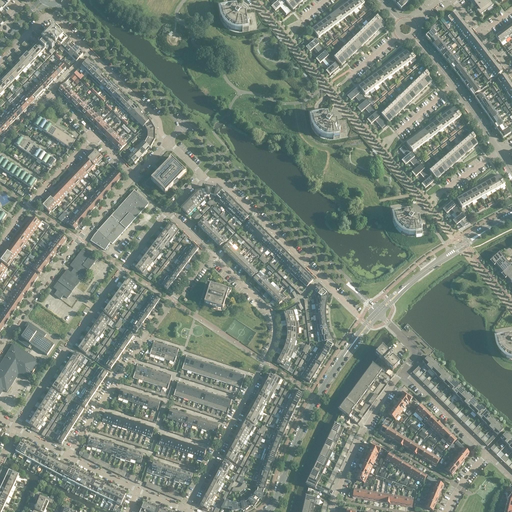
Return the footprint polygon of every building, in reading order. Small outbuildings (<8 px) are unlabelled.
[(287,15),(290,12),(284,4),(281,0),(280,0),(273,6),(272,7),(273,7),(276,11),(280,7),(287,15)] [(297,6),(290,0),(287,0),(285,2),(293,10),(297,6)] [(357,0),(352,0),(351,1),(358,9),(364,4),(361,1),(359,2),(357,0)] [(407,8),(413,4),(410,1),(408,3),(404,0),(402,0),(397,6),(401,10),(405,6),(407,8)] [(486,0),(482,3),(487,10),(494,5),(490,0),(488,2),(486,0)] [(255,12),(247,13),(246,14),(246,13),(245,13),(245,12),(245,11),(244,10),(243,9),(242,8),(241,8),(241,7),(240,7),(239,7),(238,7),(237,8),(236,7),(235,1),(217,4),(219,10),(220,17),(221,20),(223,24),(225,27),(228,29),(231,31),(235,32),(239,33),(242,32),(249,31),(258,30),(255,12)] [(351,1),(347,4),(353,13),(354,12),(355,14),(359,12),(358,9),(351,1)] [(482,3),(478,6),(479,8),(477,10),(480,15),(487,10),(482,3)] [(347,4),(343,7),(349,16),(353,13),(347,4)] [(349,16),(343,7),(338,10),(345,19),(349,16)] [(338,10),(334,14),(340,22),(345,19),(338,10)] [(448,18),(451,22),(459,16),(455,12),(448,18)] [(340,22),(334,14),(330,17),(336,25),(340,22)] [(459,16),(451,22),(455,26),(462,21),(458,17),(459,16)] [(330,17),(325,20),(332,29),(336,25),(330,17)] [(377,17),(373,20),(381,28),(385,24),(377,17)] [(332,29),(325,20),(321,23),(327,32),(332,29)] [(373,20),(369,24),(377,32),(381,28),(373,20)] [(455,26),(458,31),(465,25),(462,21),(455,26)] [(321,23),(317,26),(323,35),(327,32),(321,23)] [(369,24),(365,28),(373,36),(377,32),(369,24)] [(469,29),(465,25),(458,31),(461,35),(469,29)] [(323,35),(317,26),(312,30),(318,38),(323,35)] [(425,37),(429,41),(436,35),(433,31),(435,28),(433,26),(428,31),(430,33),(425,37)] [(45,49),(45,48),(49,45),(51,47),(56,42),(61,47),(67,40),(58,31),(58,30),(56,27),(55,28),(55,29),(52,29),(52,28),(51,28),(48,31),(49,31),(38,42),(45,49)] [(365,28),(362,32),(369,39),(373,36),(365,28)] [(461,35),(465,39),(472,33),(469,29),(461,35)] [(500,33),(506,41),(510,38),(504,30),(500,33)] [(358,35),(365,43),(369,39),(362,32),(358,35)] [(307,48),(310,51),(310,52),(315,48),(318,45),(319,45),(315,40),(315,41),(308,33),(304,36),(311,44),(306,48),(307,48)] [(475,37),(472,33),(465,39),(468,43),(475,37)] [(506,41),(500,33),(495,37),(501,44),(506,41)] [(358,35),(354,39),(361,47),(365,43),(358,35)] [(433,45),(440,39),(436,35),(429,41),(433,45)] [(479,42),(475,37),(468,43),(472,47),(479,42)] [(67,40),(61,47),(65,51),(71,44),(70,42),(71,41),(68,39),(67,40)] [(350,43),(355,48),(357,51),(361,47),(354,39),(350,43)] [(436,49),(438,48),(443,43),(440,39),(433,45),(436,49)] [(34,46),(41,53),(45,49),(38,42),(34,46)] [(479,42),(472,47),(473,48),(475,52),(482,46),(479,42)] [(357,51),(355,48),(350,43),(346,47),(353,54),(357,51)] [(440,54),(447,47),(443,43),(438,48),(436,49),(440,54)] [(71,44),(65,51),(68,54),(75,48),(71,44)] [(325,52),(321,48),(318,45),(315,48),(321,56),(316,59),(317,60),(317,59),(320,63),(320,64),(325,60),(328,57),(329,56),(325,52)] [(446,48),(440,54),(443,58),(450,52),(453,50),(450,45),(447,47),(446,48)] [(41,53),(34,46),(31,50),(38,56),(41,53)] [(486,50),(484,48),(482,46),(475,52),(478,56),(486,50)] [(353,54),(346,47),(342,50),(349,58),(353,54)] [(79,51),(76,48),(75,48),(68,54),(72,58),(79,51)] [(27,54),(34,60),(38,56),(31,50),(27,54)] [(342,50),(338,54),(346,62),(349,58),(342,50)] [(486,50),(478,56),(482,60),(489,55),(486,50)] [(79,51),(72,58),(76,62),(83,55),(79,51)] [(410,56),(407,51),(402,55),(409,63),(415,58),(412,55),(410,56)] [(450,52),(443,58),(447,62),(454,56),(450,52)] [(23,58),(30,64),(31,65),(35,62),(34,60),(27,54),(23,58)] [(346,62),(338,54),(334,58),(341,66),(346,62)] [(454,56),(447,62),(450,66),(457,60),(460,58),(456,54),(454,56)] [(402,55),(398,58),(404,67),(409,63),(402,55)] [(482,60),(485,64),(492,59),(489,55),(482,60)] [(325,60),(322,62),(327,67),(329,65),(331,67),(326,71),(327,71),(330,75),(332,74),(333,75),(340,70),(339,68),(335,64),(334,64),(328,57),(325,60)] [(30,64),(23,58),(19,61),(26,68),(30,64)] [(404,67),(398,58),(394,61),(400,70),(404,67)] [(492,59),(485,64),(488,69),(496,63),(492,59)] [(85,71),(92,64),(88,60),(81,67),(85,71)] [(457,60),(450,66),(453,70),(460,65),(457,60)] [(19,61),(16,65),(23,72),(26,68),(19,61)] [(59,61),(55,65),(63,73),(64,72),(63,71),(66,68),(59,61)] [(394,61),(389,64),(396,73),(400,70),(394,61)] [(460,65),(453,70),(457,75),(464,69),(466,67),(463,63),(460,65)] [(488,69),(492,73),(499,67),(496,63),(488,69)] [(85,71),(89,74),(96,68),(92,64),(85,71)] [(396,73),(389,64),(385,68),(391,76),(396,73)] [(23,72),(16,65),(12,69),(19,76),(23,72)] [(51,69),(58,76),(59,75),(60,76),(63,73),(55,65),(51,69)] [(499,67),(492,73),(495,78),(502,72),(499,67)] [(96,68),(89,74),(93,78),(100,71),(96,68)] [(385,68),(381,71),(387,80),(391,76),(385,68)] [(12,69),(8,73),(15,80),(19,76),(12,69)] [(51,69),(48,73),(54,80),(58,76),(51,69)] [(464,69),(457,75),(460,79),(467,73),(464,69)] [(91,80),(95,83),(103,75),(100,71),(93,78),(91,80)] [(387,80),(381,71),(376,74),(383,83),(387,80)] [(429,76),(426,72),(420,78),(428,85),(432,81),(428,77),(429,76)] [(15,80),(8,73),(4,77),(11,84),(15,80)] [(44,77),(51,84),(52,83),(53,83),(55,81),(54,80),(48,73),(44,77)] [(460,79),(463,83),(471,78),(467,73),(460,79)] [(376,74),(372,77),(378,86),(383,83),(376,74)] [(107,79),(103,75),(95,83),(99,87),(101,86),(107,79)] [(500,85),(508,79),(504,75),(497,80),(500,85)] [(1,81),(7,88),(9,89),(13,85),(11,84),(4,77),(1,81)] [(44,77),(40,81),(47,88),(51,84),(44,77)] [(378,86),(372,77),(368,81),(374,89),(378,86)] [(420,78),(417,81),(424,89),(428,85),(420,78)] [(471,78),(463,83),(467,87),(474,82),(471,78)] [(101,86),(104,90),(111,83),(107,79),(101,86)] [(503,89),(511,84),(508,79),(500,85),(503,89)] [(36,85),(43,92),(44,90),(45,91),(48,89),(47,88),(40,81),(36,85)] [(368,81),(363,84),(370,92),(374,89),(368,81)] [(424,89),(417,81),(413,85),(420,93),(424,89)] [(467,87),(470,92),(477,86),(474,82),(467,87)] [(69,87),(65,83),(58,90),(61,93),(60,94),(61,95),(69,87)] [(111,83),(104,90),(103,91),(107,95),(115,86),(111,83)] [(370,92),(363,84),(359,87),(365,96),(370,92)] [(506,93),(511,89),(511,85),(511,84),(503,89),(506,93)] [(36,85),(33,89),(40,96),(43,93),(42,93),(43,92),(36,85)] [(413,85),(409,89),(416,96),(420,93),(413,85)] [(111,98),(112,97),(119,90),(115,86),(107,95),(111,98)] [(477,86),(470,92),(473,96),(481,91),(477,86)] [(63,96),(66,98),(72,91),(69,87),(61,95),(62,96),(63,96)] [(29,93),(37,100),(40,96),(33,89),(29,93)] [(362,104),(366,101),(360,94),(360,93),(356,89),(348,96),(348,97),(348,96),(351,100),(351,101),(356,97),(362,104)] [(416,96),(409,89),(405,92),(412,100),(416,96)] [(119,90),(112,97),(116,101),(123,94),(119,90)] [(68,101),(69,103),(76,95),(72,91),(66,98),(68,101)] [(405,92),(401,96),(408,104),(412,100),(405,92)] [(29,93),(25,97),(33,104),(33,103),(35,100),(36,101),(37,100),(29,93)] [(475,99),(478,103),(486,98),(482,93),(475,99)] [(115,102),(118,106),(126,98),(123,94),(116,101),(115,102)] [(71,103),(74,106),(80,99),(76,95),(69,103),(70,104),(71,103)] [(408,104),(401,96),(397,100),(404,108),(408,104)] [(21,101),(28,107),(30,105),(31,106),(33,104),(25,97),(21,101)] [(126,98),(118,106),(122,110),(130,102),(126,98)] [(478,103),(481,108),(489,102),(486,98),(478,103)] [(75,109),(77,110),(84,103),(80,99),(74,106),(76,108),(75,109)] [(397,100),(393,104),(400,112),(404,108),(397,100)] [(21,101),(18,104),(25,112),(26,111),(25,110),(28,107),(21,101)] [(366,109),(372,116),(376,113),(370,106),(370,105),(366,101),(362,104),(358,108),(358,109),(358,108),(361,112),(361,113),(366,109)] [(122,110),(126,114),(134,105),(130,102),(122,110)] [(481,108),(484,112),(492,107),(489,102),(481,108)] [(79,111),(81,113),(88,106),(84,103),(77,110),(78,112),(79,111)] [(25,112),(18,104),(14,108),(21,115),(22,113),(23,114),(25,112)] [(88,106),(81,113),(84,116),(83,117),(84,118),(92,110),(94,108),(90,104),(88,106)] [(400,112),(393,104),(389,108),(397,115),(400,112)] [(134,105),(126,114),(130,117),(131,116),(138,109),(134,105)] [(492,107),(484,112),(488,117),(495,111),(492,107)] [(14,108),(10,112),(18,120),(18,119),(17,118),(21,115),(14,108)] [(389,108),(385,111),(393,119),(397,115),(389,108)] [(461,117),(455,108),(450,111),(456,120),(461,117)] [(138,109),(131,116),(135,120),(143,112),(141,110),(140,111),(138,109)] [(340,139),(349,137),(346,120),(337,121),(336,121),(336,120),(336,119),(335,118),(335,117),(334,116),(333,116),(333,115),(332,115),(331,115),(330,115),(329,115),(328,115),(327,115),(326,109),(308,112),(311,124),(312,128),(314,131),(316,134),(319,137),(322,139),(326,140),(330,140),(333,140),(340,139)] [(86,118),(89,121),(96,114),(92,110),(84,118),(86,119),(86,118)] [(393,119),(385,111),(381,115),(389,123),(393,119)] [(450,111),(446,115),(452,123),(456,120),(450,111)] [(488,117),(491,121),(498,116),(495,111),(488,117)] [(18,120),(10,112),(6,116),(13,123),(15,121),(16,122),(18,120)] [(143,112),(135,120),(139,124),(146,117),(144,115),(145,114),(143,112)] [(92,125),(100,118),(100,117),(100,116),(100,115),(100,114),(99,113),(97,113),(96,113),(96,114),(89,121),(92,123),(91,124),(92,125)] [(382,128),(386,125),(379,117),(380,117),(376,113),(372,116),(368,120),(371,124),(376,121),(382,128)] [(1,118),(3,120),(10,127),(11,127),(10,126),(13,123),(6,116),(4,114),(1,118)] [(441,118),(448,126),(452,123),(446,115),(441,118)] [(491,121),(494,126),(501,120),(498,116),(491,121)] [(38,128),(44,119),(43,118),(42,119),(39,117),(35,123),(34,122),(28,128),(30,130),(32,128),(33,128),(34,129),(35,128),(36,128),(36,127),(38,128)] [(143,127),(144,126),(150,121),(146,117),(139,124),(143,127)] [(94,126),(97,128),(103,122),(100,118),(92,125),(93,127),(94,126)] [(441,118),(437,121),(443,130),(448,126),(441,118)] [(43,131),(48,123),(45,121),(46,120),(44,119),(38,128),(43,131)] [(10,127),(3,120),(0,122),(0,125),(6,130),(7,129),(8,129),(10,127)] [(494,126),(497,130),(504,125),(501,120),(494,126)] [(150,121),(144,126),(148,132),(155,130),(150,121)] [(443,130),(437,121),(433,124),(439,133),(443,130)] [(98,132),(100,133),(107,125),(103,122),(97,128),(99,131),(98,132)] [(48,123),(43,131),(47,134),(53,125),(52,124),(51,125),(48,123)] [(433,124),(428,127),(435,136),(439,133),(433,124)] [(53,125),(47,134),(52,137),(57,129),(54,127),(55,126),(53,125)] [(102,133),(104,136),(111,129),(107,125),(100,133),(101,134),(102,133)] [(497,130),(500,135),(507,129),(504,125),(497,130)] [(435,136),(428,127),(424,131),(430,139),(435,136)] [(57,129),(52,137),(56,140),(62,131),(61,130),(60,131),(57,129)] [(106,139),(107,141),(115,133),(111,129),(104,136),(107,138),(106,139)] [(507,129),(500,135),(503,139),(511,134),(507,129)] [(62,131),(56,140),(61,143),(66,135),(63,133),(64,132),(62,131)] [(424,131),(420,134),(426,143),(430,139),(424,131)] [(465,137),(466,139),(473,148),(478,144),(474,139),(475,138),(473,134),(471,132),(465,137)] [(110,141),(112,143),(119,137),(115,133),(107,141),(109,142),(110,141)] [(426,143),(420,134),(415,137),(422,146),(426,143)] [(66,135),(61,143),(65,146),(71,137),(70,136),(69,137),(66,135)] [(17,147),(19,148),(25,139),(23,138),(23,139),(20,137),(17,141),(16,141),(12,145),(14,146),(13,148),(14,148),(15,149),(16,148),(17,148),(17,147)] [(71,137),(65,146),(67,147),(66,148),(66,149),(66,150),(68,151),(70,149),(75,141),(72,139),(73,138),(71,137)] [(114,147),(115,148),(123,140),(119,137),(112,143),(115,146),(114,147)] [(415,137),(411,140),(417,149),(422,146),(415,137)] [(155,140),(148,138),(145,143),(150,149),(155,140)] [(29,143),(28,142),(26,141),(26,140),(25,139),(19,148),(23,151),(29,143)] [(473,148),(466,139),(462,143),(469,151),(473,148)] [(123,140),(115,148),(116,149),(117,148),(120,151),(127,144),(123,140)] [(417,149),(411,140),(406,144),(413,152),(417,149)] [(143,142),(139,146),(146,153),(150,149),(145,143),(143,142)] [(23,151),(28,154),(34,145),(32,144),(32,145),(29,143),(23,151)] [(462,143),(458,146),(465,155),(469,151),(462,143)] [(28,154),(33,157),(38,149),(35,147),(35,146),(34,145),(28,154)] [(146,153),(139,146),(136,150),(142,157),(146,153)] [(410,161),(414,158),(415,158),(411,153),(410,154),(404,146),(400,149),(407,157),(402,161),(403,161),(406,165),(410,161)] [(465,155),(458,146),(454,150),(461,158),(465,155)] [(33,157),(37,160),(43,151),(41,150),(41,151),(38,149),(33,157)] [(136,150),(132,154),(139,161),(142,157),(136,150)] [(454,150),(450,154),(457,162),(461,158),(454,150)] [(37,160),(42,163),(47,155),(44,153),(45,152),(43,151),(37,160)] [(91,155),(98,162),(102,158),(95,151),(91,155)] [(130,160),(135,165),(139,161),(132,154),(128,158),(126,156),(124,159),(128,163),(130,160)] [(457,162),(450,154),(446,157),(453,165),(457,162)] [(42,163),(40,165),(45,168),(46,166),(52,157),(50,156),(50,157),(47,155),(42,163)] [(91,156),(88,160),(95,166),(98,162),(91,155),(91,156)] [(52,157),(46,166),(47,167),(47,168),(47,169),(47,170),(48,171),(51,169),(56,161),(53,159),(54,158),(52,157)] [(446,157),(442,161),(449,169),(453,165),(446,157)] [(420,166),(414,158),(410,161),(416,169),(412,173),(413,173),(416,176),(415,177),(416,177),(420,173),(424,170),(421,165),(420,166)] [(165,193),(172,187),(185,172),(171,159),(151,180),(165,193)] [(0,167),(4,171),(10,163),(5,160),(0,167)] [(88,160),(84,163),(91,170),(95,166),(88,160)] [(449,169),(442,161),(438,164),(445,172),(449,169)] [(4,171),(3,173),(8,176),(14,166),(10,163),(4,171)] [(91,170),(84,163),(80,167),(87,174),(91,170)] [(438,164),(434,168),(441,176),(445,172),(438,164)] [(14,166),(8,176),(12,179),(19,169),(14,166)] [(80,167),(77,171),(84,178),(87,174),(80,167)] [(441,176),(434,168),(429,172),(436,180),(441,176)] [(17,182),(23,172),(19,169),(12,179),(17,182)] [(424,170),(420,173),(426,181),(422,184),(422,185),(422,184),(426,188),(425,188),(426,189),(434,181),(431,177),(430,177),(424,170)] [(84,178),(77,171),(73,175),(80,182),(84,178)] [(115,171),(111,175),(119,181),(122,177),(115,171)] [(21,185),(22,183),(28,175),(23,172),(17,182),(21,185)] [(22,183),(27,186),(32,178),(28,175),(22,183)] [(73,175),(69,179),(76,186),(80,182),(73,175)] [(111,175),(108,179),(115,185),(119,181),(111,175)] [(500,176),(495,178),(500,188),(505,185),(500,176)] [(28,190),(29,191),(31,189),(32,189),(37,181),(32,178),(27,186),(28,187),(27,188),(28,190)] [(495,178),(490,181),(495,190),(500,188),(495,178)] [(76,186),(69,179),(65,183),(72,190),(76,186)] [(108,179),(104,183),(111,189),(115,185),(108,179)] [(490,181),(485,183),(491,193),(495,190),(490,181)] [(65,183),(62,187),(69,193),(72,190),(65,183)] [(104,183),(101,187),(108,193),(111,189),(104,183)] [(481,186),(486,195),(491,193),(485,183),(481,186)] [(481,186),(476,189),(481,198),(483,201),(487,198),(486,195),(481,186)] [(69,193),(62,187),(58,191),(65,197),(69,193)] [(101,187),(97,191),(104,197),(108,193),(101,187)] [(207,190),(208,197),(210,196),(209,196),(210,195),(215,197),(217,190),(216,190),(216,188),(211,187),(210,188),(207,187),(207,190)] [(220,200),(225,194),(225,195),(218,188),(217,190),(215,197),(216,197),(216,196),(220,200)] [(476,189),(471,191),(476,201),(481,198),(476,189)] [(208,197),(207,190),(195,193),(196,194),(197,193),(203,200),(204,199),(203,198),(208,197)] [(54,195),(61,201),(65,197),(58,191),(54,195)] [(134,191),(111,216),(98,231),(98,232),(94,235),(90,241),(105,251),(109,245),(110,243),(112,245),(149,204),(134,191)] [(97,191),(94,195),(101,201),(104,197),(97,191)] [(471,191),(466,194),(472,203),(476,201),(471,191)] [(205,201),(203,200),(197,193),(196,194),(193,197),(201,205),(205,201)] [(229,198),(225,194),(220,200),(219,201),(223,205),(229,198)] [(466,194),(462,197),(467,206),(472,203),(466,194)] [(61,201),(54,195),(50,198),(57,205),(61,201)] [(94,195),(90,199),(97,206),(101,201),(94,195)] [(193,197),(189,201),(196,208),(197,209),(201,205),(193,197)] [(467,206),(462,197),(457,199),(462,209),(467,206)] [(46,201),(54,209),(57,205),(50,198),(47,202),(46,201)] [(229,198),(223,205),(226,209),(233,202),(229,198)] [(90,199),(86,203),(93,210),(97,206),(90,199)] [(54,209),(46,201),(42,206),(49,213),(49,214),(51,215),(52,214),(50,213),(54,209)] [(196,208),(189,201),(181,209),(181,210),(181,209),(185,213),(184,214),(187,217),(196,208)] [(447,206),(443,209),(443,210),(444,209),(447,213),(447,214),(451,210),(458,217),(461,214),(455,207),(456,206),(451,201),(446,205),(447,206)] [(225,210),(229,214),(237,206),(233,202),(226,209),(225,210)] [(86,203),(83,207),(90,214),(93,210),(86,203)] [(428,235),(427,228),(425,217),(419,218),(418,218),(418,217),(418,216),(417,215),(417,214),(416,214),(416,213),(415,213),(414,212),(413,212),(412,212),(411,212),(409,212),(408,203),(390,206),(393,221),(394,225),(396,228),(398,231),(401,234),(404,236),(408,237),(412,237),(415,237),(422,236),(428,235)] [(234,216),(241,210),(237,206),(229,214),(233,218),(234,216)] [(83,207),(79,211),(86,218),(90,214),(83,207)] [(245,213),(241,210),(234,216),(238,220),(245,213)] [(79,211),(76,215),(83,222),(86,218),(79,211)] [(245,213),(238,220),(242,224),(249,217),(249,218),(247,216),(248,215),(246,212),(245,213)] [(64,213),(58,219),(60,221),(61,222),(67,215),(64,213)] [(458,217),(453,221),(454,221),(457,225),(457,226),(459,224),(463,228),(465,226),(464,226),(467,224),(468,223),(469,224),(468,222),(467,221),(465,219),(466,218),(462,214),(461,214),(458,217)] [(76,215),(72,219),(79,226),(83,222),(76,215)] [(33,217),(30,222),(38,228),(41,223),(33,217)] [(201,229),(208,223),(202,218),(199,221),(200,222),(198,225),(201,229)] [(68,224),(75,230),(79,226),(72,219),(68,224)] [(249,231),(255,224),(251,220),(245,227),(249,231)] [(27,226),(34,232),(38,228),(30,222),(27,226)] [(208,223),(201,229),(205,233),(211,226),(208,223)] [(252,234),(259,228),(258,226),(259,225),(256,223),(255,224),(249,231),(252,234)] [(167,228),(176,235),(179,230),(171,224),(167,228)] [(213,225),(211,226),(205,233),(209,236),(215,230),(217,228),(213,225)] [(27,226),(23,231),(31,236),(34,232),(27,226)] [(176,235),(167,228),(164,232),(173,239),(176,235)] [(256,238),(263,231),(259,228),(252,234),(256,238)] [(215,230),(209,236),(212,240),(218,234),(215,230)] [(264,230),(263,231),(256,238),(260,242),(267,235),(265,234),(267,233),(264,230)] [(31,236),(23,231),(20,235),(28,241),(31,236)] [(173,239),(164,232),(161,236),(168,242),(169,243),(173,239)] [(67,240),(62,236),(60,234),(56,239),(65,245),(66,244),(65,243),(67,240)] [(218,234),(212,240),(216,243),(222,237),(218,234)] [(267,235),(260,242),(264,246),(271,239),(269,237),(270,236),(268,234),(267,235)] [(20,235),(17,239),(25,245),(28,241),(20,235)] [(161,236),(158,240),(165,246),(168,242),(161,236)] [(223,236),(222,237),(216,243),(220,247),(227,239),(223,236)] [(17,239),(14,244),(21,249),(25,245),(17,239)] [(65,245),(56,239),(53,243),(60,249),(62,246),(63,247),(65,245)] [(268,250),(275,243),(271,239),(264,246),(268,250)] [(155,245),(162,250),(165,246),(158,240),(155,245)] [(53,243),(49,247),(58,254),(59,252),(58,252),(60,249),(53,243)] [(226,253),(232,247),(228,243),(222,250),(226,253)] [(272,253),(279,246),(275,243),(268,250),(267,251),(271,254),(272,253)] [(14,244),(11,248),(18,254),(21,249),(14,244)] [(191,244),(188,249),(195,254),(198,250),(191,244)] [(155,245),(152,249),(160,255),(163,251),(162,250),(155,245)] [(276,257),(282,250),(279,246),(272,253),(276,257)] [(46,251),(54,257),(56,255),(57,255),(58,254),(49,247),(48,247),(47,247),(46,247),(45,247),(45,248),(45,249),(46,250),(45,251),(46,251)] [(236,251),(232,247),(226,253),(230,257),(236,251)] [(11,248),(7,252),(15,258),(18,254),(11,248)] [(184,252),(192,258),(195,254),(188,249),(187,248),(184,252)] [(157,259),(160,255),(152,249),(149,253),(157,259)] [(50,292),(46,298),(43,302),(57,313),(64,303),(60,300),(63,296),(67,299),(81,281),(77,278),(80,274),(84,277),(96,261),(82,250),(70,266),(74,269),(71,273),(67,270),(53,288),(57,291),(54,295),(50,292)] [(280,261),(286,254),(282,250),(276,257),(280,261)] [(46,251),(43,256),(51,262),(52,261),(51,260),(54,257),(46,251)] [(233,260),(240,254),(236,251),(230,257),(233,260)] [(7,252),(4,257),(12,262),(15,258),(7,252)] [(181,256),(189,262),(192,258),(184,252),(181,256)] [(146,257),(153,262),(154,263),(157,259),(149,253),(146,257)] [(495,266),(504,258),(501,253),(496,257),(494,255),(492,257),(493,257),(491,258),(493,260),(491,261),(492,262),(492,261),(496,265),(495,266)] [(243,258),(240,254),(233,260),(237,264),(243,258)] [(283,265),(290,258),(286,254),(280,261),(283,265)] [(12,262),(4,257),(3,256),(0,260),(8,267),(12,262)] [(51,262),(43,256),(39,260),(47,266),(49,263),(50,264),(51,262)] [(179,261),(186,266),(189,262),(181,256),(178,260),(179,261)] [(146,257),(142,261),(150,266),(153,262),(146,257)] [(241,268),(247,261),(243,258),(237,264),(241,268)] [(287,268),(294,262),(290,258),(283,265),(287,268)] [(500,269),(508,262),(504,258),(495,266),(497,265),(500,269)] [(39,260),(36,264),(45,271),(46,269),(45,269),(47,266),(39,260)] [(150,266),(142,261),(139,265),(147,270),(150,266)] [(176,265),(183,270),(186,266),(179,261),(176,265)] [(250,265),(247,261),(241,268),(244,271),(250,265)] [(291,272),(298,265),(294,262),(287,268),(291,272)] [(503,274),(511,267),(508,262),(500,269),(500,270),(500,269),(504,273),(502,274),(503,274)] [(45,271),(36,264),(33,269),(40,275),(43,271),(43,272),(45,271)] [(147,270),(139,265),(136,269),(141,273),(140,274),(142,276),(147,270)] [(180,274),(181,272),(183,270),(176,265),(173,269),(180,274)] [(244,271),(248,275),(254,268),(250,265),(244,271)] [(294,277),(302,269),(298,265),(291,272),(290,273),(294,277)] [(506,279),(511,274),(511,266),(511,267),(503,274),(503,275),(504,274),(507,278),(506,279)] [(254,268),(248,275),(252,278),(258,272),(254,268)] [(170,273),(177,278),(180,274),(173,269),(170,273)] [(298,281),(299,280),(306,273),(302,269),(294,277),(298,281)] [(259,273),(259,274),(253,280),(257,284),(265,276),(260,271),(259,273)] [(27,277),(28,277),(35,282),(38,277),(30,272),(27,277)] [(167,277),(173,282),(177,278),(170,273),(167,277)] [(314,281),(306,273),(299,280),(307,288),(313,281),(314,281)] [(170,286),(172,285),(173,282),(167,277),(165,276),(162,280),(170,286)] [(269,279),(265,276),(257,284),(261,287),(267,281),(269,279)] [(24,281),(32,286),(35,282),(28,277),(27,277),(24,281)] [(129,279),(125,284),(133,289),(136,285),(129,280),(129,279)] [(162,280),(158,284),(167,291),(170,286),(162,280)] [(24,281),(21,285),(29,291),(32,286),(24,281)] [(264,291),(270,284),(267,281),(261,287),(264,291)] [(125,284),(122,288),(130,293),(133,289),(125,284)] [(229,290),(208,284),(207,290),(208,290),(204,303),(210,305),(209,307),(216,309),(217,307),(223,309),(229,290)] [(274,288),(270,284),(264,291),(268,294),(274,288)] [(18,290),(26,295),(29,291),(21,285),(18,290)] [(315,289),(314,290),(322,298),(322,299),(328,298),(328,297),(327,297),(327,298),(326,294),(327,294),(321,288),(322,287),(320,285),(318,286),(318,285),(318,286),(315,289)] [(119,292),(127,297),(128,298),(131,294),(130,293),(122,288),(119,292)] [(274,288),(268,294),(272,298),(278,292),(274,288)] [(26,295),(18,290),(15,294),(23,300),(26,295)] [(116,296),(124,301),(127,297),(119,292),(116,296)] [(275,301),(281,295),(278,292),(272,298),(275,301)] [(23,300),(15,294),(12,299),(20,304),(23,300)] [(282,294),(281,295),(275,301),(279,305),(286,298),(282,294)] [(116,296),(113,300),(121,306),(124,301),(116,296)] [(150,300),(157,305),(160,301),(153,296),(150,300)] [(12,299),(9,303),(17,309),(20,304),(12,299)] [(145,303),(154,309),(157,305),(150,300),(148,299),(145,303)] [(122,307),(121,306),(113,300),(110,304),(119,311),(122,307)] [(17,309),(9,303),(5,308),(13,313),(17,309)] [(110,304),(107,309),(116,315),(119,311),(110,304)] [(147,304),(144,308),(151,313),(154,309),(147,304)] [(32,316),(33,316),(49,327),(47,329),(56,336),(65,323),(40,306),(32,316)] [(141,312),(148,317),(151,313),(142,307),(139,311),(141,312)] [(5,308),(2,312),(10,318),(13,313),(5,308)] [(107,309),(106,311),(104,313),(113,320),(117,315),(116,315),(107,309)] [(294,311),(284,314),(284,316),(285,319),(295,316),(294,311)] [(10,318),(2,312),(0,315),(0,317),(7,322),(10,318)] [(138,316),(145,322),(148,317),(141,312),(138,316)] [(101,317),(99,319),(107,325),(108,325),(109,325),(111,327),(113,323),(111,322),(111,321),(110,320),(103,315),(102,315),(101,317)] [(135,321),(142,326),(145,322),(138,316),(135,321)] [(295,316),(285,319),(286,321),(286,324),(297,322),(295,316)] [(97,324),(104,329),(107,325),(99,319),(97,324)] [(135,321),(132,325),(139,330),(142,326),(135,321)] [(16,340),(28,348),(29,348),(31,345),(47,356),(54,345),(44,338),(46,335),(28,322),(16,340)] [(130,323),(127,327),(129,329),(128,329),(136,334),(137,332),(138,333),(140,331),(139,330),(132,325),(130,323)] [(97,324),(94,328),(102,334),(105,330),(104,329),(97,324)] [(511,327),(495,330),(495,331),(497,346),(498,347),(498,348),(498,349),(499,351),(500,352),(500,353),(501,354),(502,355),(502,356),(503,357),(504,357),(505,358),(506,359),(507,359),(508,360),(509,361),(511,361),(511,327)] [(94,328),(92,330),(91,332),(98,337),(99,338),(102,334),(94,328)] [(125,330),(122,334),(131,340),(134,336),(125,330)] [(91,332),(88,336),(95,341),(98,337),(91,332)] [(120,338),(121,339),(128,344),(131,340),(122,334),(120,338)] [(95,341),(88,336),(85,340),(92,346),(95,341)] [(121,339),(118,344),(126,349),(128,344),(121,339)] [(85,340),(82,345),(89,350),(92,346),(85,340)] [(322,342),(324,347),(322,351),(319,350),(327,355),(333,345),(332,341),(333,341),(333,342),(333,341),(322,342)] [(116,342),(113,346),(115,348),(123,353),(126,349),(118,344),(116,342)] [(155,356),(159,344),(154,342),(150,355),(155,356)] [(160,358),(164,345),(159,344),(155,356),(160,358)] [(285,347),(284,349),(294,353),(295,353),(297,347),(294,346),(286,344),(285,347)] [(0,365),(0,395),(3,390),(7,393),(11,387),(19,374),(28,380),(39,361),(38,360),(29,355),(21,350),(13,345),(4,358),(0,365)] [(89,350),(82,345),(79,349),(79,350),(79,349),(86,354),(89,350)] [(165,360),(169,347),(164,345),(160,358),(165,360)] [(169,361),(174,349),(169,347),(165,360),(169,361)] [(115,348),(113,352),(120,357),(123,353),(115,348)] [(375,355),(378,357),(392,371),(399,364),(382,348),(375,355)] [(174,349),(169,361),(174,363),(179,350),(178,350),(174,349)] [(284,349),(283,351),(282,353),(290,358),(291,358),(294,353),(284,349)] [(318,349),(315,354),(316,354),(324,360),(327,355),(319,350),(318,349)] [(113,352),(110,356),(117,361),(120,357),(113,352)] [(74,356),(73,358),(82,364),(86,358),(84,357),(83,358),(82,358),(76,354),(77,353),(76,353),(76,354),(74,356)] [(279,358),(287,362),(290,358),(282,353),(281,356),(279,358)] [(324,360),(316,354),(314,353),(311,358),(322,364),(324,360)] [(110,356),(107,360),(114,365),(117,361),(110,356)] [(429,356),(412,373),(415,375),(422,368),(426,372),(429,369),(435,362),(429,356)] [(187,372),(191,359),(187,357),(186,357),(182,370),(187,372)] [(72,360),(70,362),(79,368),(80,369),(83,364),(82,364),(73,358),(72,360)] [(277,362),(277,363),(281,365),(280,366),(287,371),(291,364),(287,362),(279,358),(278,360),(277,362)] [(311,358),(308,362),(319,369),(322,364),(311,358)] [(192,373),(196,360),(191,359),(187,372),(192,373)] [(99,360),(97,362),(105,368),(106,366),(111,370),(114,365),(107,360),(104,364),(99,360)] [(196,360),(192,373),(197,375),(201,362),(196,360)] [(70,362),(67,366),(77,372),(79,368),(70,362)] [(201,362),(197,375),(202,376),(206,363),(201,362)] [(319,369),(308,362),(305,367),(316,373),(319,369)] [(435,362),(429,369),(435,375),(441,369),(436,363),(435,362)] [(206,363),(202,376),(206,378),(211,365),(206,363)] [(339,411),(341,412),(346,416),(345,417),(349,420),(349,419),(358,425),(374,403),(373,403),(375,400),(376,400),(392,379),(384,372),(384,371),(381,369),(380,370),(373,364),(339,411)] [(133,379),(138,380),(142,367),(138,366),(137,365),(133,379)] [(211,365),(206,378),(211,379),(216,366),(211,365)] [(67,366),(65,371),(74,377),(77,372),(67,366)] [(216,366),(211,379),(216,381),(221,368),(216,366)] [(143,382),(147,369),(142,367),(138,380),(143,382)] [(306,367),(303,372),(313,378),(316,373),(305,367),(306,367)] [(96,372),(98,374),(105,378),(108,374),(99,368),(96,372)] [(221,368),(216,381),(221,383),(225,370),(221,368)] [(143,382),(148,384),(152,371),(147,369),(143,382)] [(441,369),(435,375),(441,381),(448,375),(448,374),(447,374),(441,369)] [(225,370),(221,383),(226,384),(230,371),(225,370)] [(65,371),(62,375),(71,381),(74,377),(65,371)] [(153,385),(157,372),(152,371),(148,384),(153,385)] [(230,371),(226,384),(231,386),(235,373),(230,371)] [(105,378),(98,374),(96,372),(93,377),(95,378),(102,383),(105,378)] [(153,385),(158,387),(162,374),(157,372),(153,385)] [(300,377),(302,378),(300,380),(304,382),(306,380),(310,383),(313,378),(303,372),(300,377)] [(235,373),(231,386),(236,387),(240,374),(235,373)] [(162,388),(167,375),(162,374),(158,387),(162,388)] [(240,374),(236,387),(241,389),(245,376),(240,374)] [(68,385),(71,381),(62,375),(59,379),(66,384),(68,385)] [(171,377),(167,375),(162,388),(168,390),(172,377),(171,377)] [(281,379),(279,378),(275,375),(274,377),(270,375),(268,380),(278,385),(281,379)] [(448,375),(441,381),(447,388),(454,381),(448,375)] [(95,378),(92,382),(99,387),(102,383),(95,378)] [(59,379),(56,383),(64,388),(66,384),(59,379)] [(278,385),(268,380),(265,384),(276,389),(278,385)] [(454,381),(447,388),(454,394),(460,387),(460,386),(460,387),(454,381)] [(99,387),(92,382),(89,386),(96,391),(99,387)] [(65,389),(64,388),(56,383),(53,388),(62,394),(65,389)] [(179,398),(183,385),(178,383),(174,396),(179,398)] [(276,389),(265,384),(263,389),(273,394),(276,389)] [(183,385),(179,398),(184,399),(188,386),(183,385)] [(89,386),(86,391),(94,395),(96,391),(89,386)] [(188,386),(184,399),(188,401),(193,388),(188,386)] [(460,387),(454,394),(460,400),(466,393),(460,387),(461,387),(460,387)] [(193,388),(188,401),(193,403),(198,390),(193,388)] [(300,400),(303,394),(302,394),(298,392),(299,391),(295,388),(294,390),(293,389),(290,394),(292,395),(300,400)] [(123,400),(126,391),(121,390),(121,389),(118,398),(123,400)] [(273,394),(263,389),(261,393),(269,397),(271,398),(273,394)] [(52,390),(49,395),(56,400),(59,395),(52,390)] [(198,390),(193,403),(198,404),(202,391),(198,390)] [(94,395),(86,391),(84,395),(91,400),(94,395)] [(202,391),(198,404),(203,406),(207,393),(202,391)] [(402,398),(409,403),(413,398),(407,392),(406,394),(405,393),(402,398)] [(78,397),(81,399),(88,404),(91,400),(84,395),(81,393),(78,397)] [(207,393),(203,406),(208,407),(212,394),(207,393)] [(269,397),(261,393),(258,397),(266,402),(269,397)] [(466,393),(460,400),(466,406),(473,399),(472,399),(466,393)] [(212,394),(208,407),(213,409),(217,396),(212,394)] [(49,395),(46,399),(54,404),(56,400),(49,395)] [(300,400),(292,395),(289,400),(298,404),(299,401),(300,400)] [(217,396),(213,409),(218,410),(222,398),(217,396)] [(266,402),(258,397),(256,402),(264,406),(266,402)] [(222,398),(218,410),(222,412),(227,399),(222,398)] [(398,402),(406,407),(409,403),(402,398),(398,402)] [(43,403),(51,408),(53,409),(55,405),(54,404),(46,399),(43,403)] [(88,404),(81,399),(78,403),(85,408),(88,404)] [(227,399),(222,412),(228,414),(232,400),(231,401),(227,399)] [(473,399),(466,406),(472,412),(479,405),(473,399)] [(289,400),(287,405),(295,409),(298,404),(289,400)] [(155,401),(152,410),(157,411),(160,402),(155,401)] [(264,406),(256,402),(253,406),(261,411),(264,406)] [(398,402),(395,406),(403,412),(406,407),(398,402)] [(43,403),(41,408),(48,412),(51,408),(43,403)] [(74,410),(81,415),(84,410),(77,405),(74,410)] [(295,409),(287,405),(284,410),(293,414),(295,409)] [(419,416),(425,410),(424,408),(422,405),(415,412),(419,416)] [(479,405),(472,412),(478,418),(485,411),(479,405)] [(261,411),(253,406),(251,411),(259,415),(261,411)] [(392,411),(399,416),(403,412),(395,406),(392,411)] [(38,412),(46,417),(48,412),(41,408),(38,412)] [(168,418),(173,420),(175,411),(171,410),(170,409),(167,419),(168,419),(168,418)] [(71,414),(78,419),(81,415),(74,410),(71,414)] [(284,410),(282,415),(290,419),(293,414),(284,410)] [(419,416),(423,420),(429,414),(425,410),(419,416)] [(259,415),(251,411),(249,415),(256,420),(259,415)] [(396,420),(399,416),(392,411),(389,415),(396,420)] [(485,411),(478,418),(482,422),(472,432),(475,434),(479,430),(485,424),(491,417),(485,412),(485,411)] [(38,412),(35,416),(43,421),(46,417),(38,412)] [(69,413),(66,417),(68,419),(76,423),(77,424),(78,422),(77,421),(78,419),(71,414),(69,413)] [(423,420),(421,422),(425,426),(427,424),(433,417),(429,414),(423,420)] [(256,420),(249,415),(246,420),(254,424),(256,420)] [(282,415),(279,420),(288,424),(290,419),(282,415)] [(32,421),(40,425),(42,427),(45,422),(43,421),(35,416),(32,421)] [(437,421),(438,421),(435,418),(435,419),(433,417),(427,424),(431,427),(431,428),(437,421)] [(485,424),(491,430),(498,423),(497,423),(491,417),(485,424)] [(66,423),(73,428),(76,423),(68,419),(66,423)] [(288,424),(279,420),(277,425),(286,429),(288,424)] [(33,427),(32,430),(36,432),(40,425),(32,421),(29,425),(30,426),(30,425),(33,427)] [(430,428),(434,432),(441,425),(437,421),(431,428),(431,427),(430,428)] [(245,422),(243,427),(250,431),(253,426),(245,422)] [(384,422),(382,424),(378,430),(380,432),(380,433),(384,436),(389,428),(390,426),(384,422)] [(62,426),(70,432),(73,428),(66,423),(64,425),(63,425),(62,426)] [(498,423),(491,430),(495,434),(485,444),(487,447),(504,430),(498,424),(498,423)] [(274,429),(275,430),(284,434),(286,429),(277,425),(276,424),(274,429)] [(334,431),(333,433),(340,437),(344,429),(335,424),(332,430),(334,431)] [(438,436),(438,435),(445,429),(443,427),(444,426),(441,424),(441,425),(434,432),(438,436)] [(60,431),(67,436),(70,432),(62,426),(59,431),(60,431)] [(252,432),(250,431),(243,427),(240,431),(248,435),(249,436),(252,432)] [(149,428),(146,437),(151,438),(154,429),(149,428)] [(384,436),(389,439),(394,431),(389,428),(384,436)] [(438,435),(442,439),(449,433),(445,429),(438,435)] [(284,434),(275,430),(273,435),(282,439),(284,434)] [(57,436),(65,440),(67,436),(60,431),(57,436)] [(240,431),(238,436),(246,440),(248,435),(240,431)] [(394,441),(398,434),(394,431),(389,439),(394,441)] [(333,433),(331,432),(328,438),(330,439),(329,441),(336,445),(340,437),(333,433)] [(442,439),(446,443),(452,436),(449,433),(442,439)] [(511,437),(507,433),(500,439),(506,445),(511,439),(511,437)] [(280,443),(282,439),(273,435),(271,434),(269,440),(271,440),(280,444),(280,443)] [(394,441),(398,444),(403,436),(398,434),(394,441)] [(53,442),(57,444),(58,443),(62,445),(65,440),(57,436),(53,442)] [(246,440),(238,436),(235,440),(243,444),(246,440)] [(403,447),(408,439),(403,436),(398,444),(403,447)] [(450,447),(456,440),(452,436),(446,443),(450,447)] [(92,449),(92,448),(95,439),(90,437),(86,447),(92,449)] [(23,439),(16,452),(20,454),(25,445),(24,444),(25,441),(23,439)] [(408,450),(412,442),(408,439),(403,447),(408,450)] [(233,445),(241,449),(243,450),(245,445),(243,444),(235,440),(233,445)] [(278,449),(280,444),(271,440),(269,445),(278,449)] [(333,453),(336,445),(329,441),(327,440),(325,446),(326,447),(326,449),(325,449),(333,453)] [(456,453),(465,460),(469,454),(466,451),(466,450),(457,441),(455,444),(460,449),(456,453)] [(408,450),(412,453),(417,445),(412,442),(408,450)] [(373,445),(370,450),(379,454),(381,448),(374,444),(374,445),(373,445)] [(20,454),(24,457),(29,447),(25,445),(20,454)] [(116,457),(119,447),(114,445),(111,454),(111,456),(116,457)] [(241,449),(233,445),(231,449),(238,453),(241,449)] [(277,452),(278,449),(269,445),(267,450),(276,454),(277,452)] [(417,445),(412,453),(417,455),(421,448),(417,445)] [(33,449),(29,447),(24,457),(28,459),(33,449)] [(115,458),(120,459),(124,449),(119,447),(116,457),(115,458)] [(323,455),(322,457),(329,460),(333,453),(325,449),(326,449),(324,448),(321,454),(323,455)] [(417,455),(421,458),(426,451),(421,448),(417,455)] [(28,459),(32,461),(37,451),(33,449),(28,459)] [(125,461),(129,450),(124,449),(120,459),(125,461)] [(231,449),(228,454),(238,459),(240,454),(238,453),(231,449)] [(41,453),(36,463),(39,465),(45,455),(43,454),(45,452),(43,450),(41,453)] [(125,461),(130,463),(134,452),(129,450),(125,461)] [(134,452),(130,463),(135,464),(136,462),(138,453),(136,453),(137,451),(134,450),(134,452)] [(264,450),(262,455),(274,459),(276,454),(267,450),(264,450)] [(370,450),(368,455),(376,459),(379,454),(370,450)] [(37,451),(32,461),(36,463),(41,453),(37,451)] [(426,451),(421,458),(426,461),(431,453),(426,451)] [(45,455),(39,465),(43,468),(49,458),(47,457),(49,454),(47,452),(45,455)] [(390,453),(385,461),(390,464),(395,456),(390,453)] [(426,461),(431,464),(435,456),(431,453),(426,461)] [(452,458),(462,466),(464,463),(463,462),(465,460),(456,453),(452,458)] [(238,459),(228,454),(226,458),(236,464),(239,459),(238,459)] [(262,455),(261,460),(263,461),(272,464),(274,459),(262,455)] [(366,460),(374,464),(376,459),(368,455),(366,460)] [(322,457),(320,456),(317,462),(319,463),(318,465),(325,468),(329,460),(322,457)] [(390,464),(395,466),(399,459),(395,456),(390,464)] [(435,456),(431,464),(435,467),(440,459),(435,456)] [(53,460),(47,470),(51,472),(57,462),(55,461),(57,458),(54,457),(53,460)] [(43,468),(47,470),(53,460),(51,459),(49,458),(43,468)] [(448,464),(457,470),(458,468),(459,469),(462,466),(452,458),(448,464)] [(399,459),(395,466),(399,469),(404,462),(399,459)] [(366,460),(363,465),(372,469),(372,468),(374,464),(366,460)] [(230,469),(232,465),(224,461),(222,465),(230,469)] [(271,469),(272,464),(263,461),(261,466),(271,469)] [(51,472),(56,474),(61,464),(57,462),(51,472)] [(150,464),(147,473),(150,474),(155,475),(156,473),(159,464),(154,462),(153,465),(150,464)] [(404,472),(408,464),(404,462),(399,469),(404,472)] [(61,464),(56,474),(60,476),(65,466),(61,464)] [(156,473),(155,475),(160,477),(163,466),(159,464),(156,473)] [(321,476),(325,468),(318,465),(316,464),(313,470),(315,471),(314,473),(321,476)] [(404,472),(408,475),(413,467),(408,464),(404,472)] [(439,465),(437,468),(447,474),(448,473),(452,476),(457,470),(448,464),(445,468),(439,465)] [(64,478),(68,480),(73,470),(71,469),(73,466),(70,465),(69,468),(64,478)] [(222,465),(220,470),(227,474),(230,469),(222,465)] [(363,465),(361,470),(369,473),(369,474),(370,474),(373,469),(372,468),(372,469),(363,465)] [(60,476),(64,478),(69,468),(65,466),(60,476)] [(163,466),(160,477),(165,479),(165,477),(168,467),(163,466)] [(270,473),(271,469),(261,466),(260,471),(269,474),(270,473)] [(74,467),(73,470),(68,480),(72,482),(77,472),(75,471),(77,468),(74,467)] [(170,477),(173,469),(168,467),(165,477),(170,479),(170,477)] [(413,467),(408,475),(413,478),(418,470),(413,467)] [(77,472),(72,482),(76,484),(81,474),(79,473),(80,470),(78,469),(77,472)] [(175,479),(174,482),(179,483),(180,480),(183,472),(178,470),(175,479)] [(227,474),(220,470),(217,474),(225,478),(227,474)] [(361,470),(359,474),(367,478),(369,474),(369,473),(361,470)] [(413,478),(418,480),(422,473),(418,470),(413,478)] [(5,472),(4,475),(16,481),(19,475),(9,471),(8,474),(5,472)] [(81,474),(76,484),(80,486),(85,476),(83,475),(84,472),(82,471),(81,474)] [(267,479),(269,474),(260,471),(258,477),(267,479)] [(180,480),(179,483),(184,484),(185,482),(188,473),(183,472),(180,480)] [(312,479),(311,481),(318,484),(321,476),(314,473),(312,472),(310,478),(312,479)] [(80,486),(84,488),(89,478),(87,477),(88,474),(86,473),(85,476),(80,486)] [(422,473),(418,480),(422,483),(427,476),(422,473)] [(217,474),(215,479),(222,483),(225,478),(217,474)] [(365,483),(367,478),(359,474),(358,476),(357,476),(356,479),(364,483),(365,483)] [(4,482),(14,486),(16,481),(4,475),(3,478),(5,479),(4,482)] [(129,480),(131,481),(134,482),(138,483),(139,481),(135,479),(136,477),(131,475),(129,480)] [(431,488),(441,492),(443,486),(439,484),(439,483),(428,476),(426,479),(433,483),(431,488)] [(266,485),(267,479),(258,477),(257,482),(266,485)] [(84,488),(88,490),(93,480),(89,478),(84,488)] [(97,482),(92,492),(96,494),(101,484),(99,483),(101,480),(98,479),(97,482)] [(222,483),(215,479),(212,483),(220,487),(222,483)] [(88,490),(92,492),(97,482),(93,480),(88,490)] [(306,485),(309,486),(315,489),(316,487),(329,493),(331,490),(318,484),(311,481),(309,480),(306,485)] [(101,484),(96,494),(100,496),(105,486),(103,485),(105,482),(102,481),(101,484)] [(258,488),(264,490),(265,487),(266,485),(257,482),(255,481),(254,487),(258,488)] [(0,483),(0,486),(11,492),(14,486),(4,482),(2,484),(0,483)] [(212,483),(210,488),(218,492),(220,487),(212,483)] [(11,492),(0,486),(0,493),(9,497),(11,492)] [(105,486),(100,496),(104,498),(109,488),(105,486)] [(113,490),(108,500),(112,502),(117,492),(115,491),(117,488),(114,487),(113,490)] [(104,498),(108,500),(113,490),(109,488),(104,498)] [(210,488),(207,492),(215,496),(218,492),(210,488)] [(264,490),(258,488),(257,493),(256,493),(254,495),(260,499),(261,497),(262,497),(264,490)] [(428,494),(439,499),(441,495),(440,495),(441,492),(431,488),(428,494)] [(117,492),(112,502),(117,504),(121,494),(119,493),(121,490),(119,489),(117,492)] [(358,499),(360,490),(352,489),(349,496),(353,497),(353,498),(358,499)] [(121,494),(117,504),(123,507),(125,498),(124,498),(125,497),(125,496),(123,495),(125,492),(123,490),(121,494)] [(215,496),(207,492),(205,497),(213,501),(215,496)] [(0,499),(6,503),(9,497),(0,493),(0,499)] [(426,501),(436,505),(437,502),(438,503),(439,499),(428,494),(426,501)] [(35,503),(37,504),(46,508),(49,503),(52,504),(53,501),(40,495),(39,499),(37,498),(35,503)] [(255,505),(260,499),(254,495),(251,499),(249,500),(252,506),(254,505),(255,505)] [(205,497),(203,501),(210,505),(212,506),(214,502),(213,501),(205,497)] [(306,497),(305,503),(314,505),(318,506),(319,500),(316,499),(306,497)] [(139,511),(138,511),(145,511),(148,505),(146,505),(148,502),(145,500),(144,504),(142,509),(140,508),(140,509),(139,511)] [(244,503),(241,503),(243,510),(245,509),(246,510),(252,506),(249,500),(244,503)] [(210,505),(203,501),(200,506),(204,508),(203,510),(207,511),(210,505)] [(225,509),(233,510),(234,504),(229,503),(226,501),(223,507),(225,508),(225,509)] [(414,504),(414,508),(428,511),(428,510),(433,511),(436,505),(426,501),(424,506),(414,504)] [(243,510),(241,503),(237,505),(236,504),(234,504),(233,510),(235,511),(243,510)] [(312,511),(314,505),(305,503),(303,509),(305,509),(305,511),(307,511),(312,511)]
